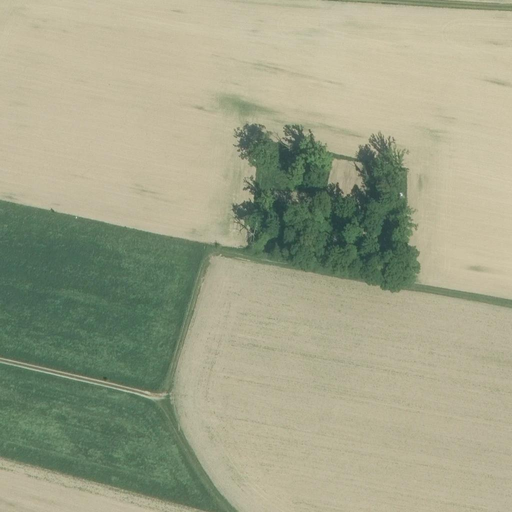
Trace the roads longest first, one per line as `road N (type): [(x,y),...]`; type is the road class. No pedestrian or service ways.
road 1 (track): [(0,359),(170,396),(219,252),(229,250),(511,302)]
road 2 (track): [(369,0),(511,8)]
